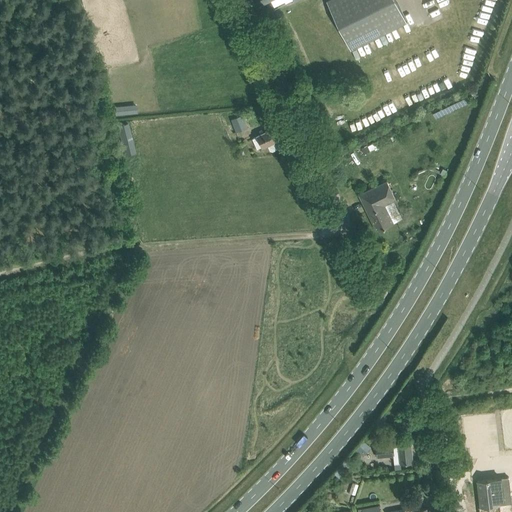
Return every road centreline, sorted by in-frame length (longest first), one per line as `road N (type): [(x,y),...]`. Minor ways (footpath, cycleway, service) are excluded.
road 1 (primary): [(511,77),(453,217),(392,328),(322,422),(238,511)]
road 2 (primary): [(275,511),(408,352),(511,151)]
road 3 (unclassified): [(340,204),(245,0)]
road 4 (track): [(138,247),(321,234),(340,204)]
road 5 (unclassified): [(462,511),(423,384)]
